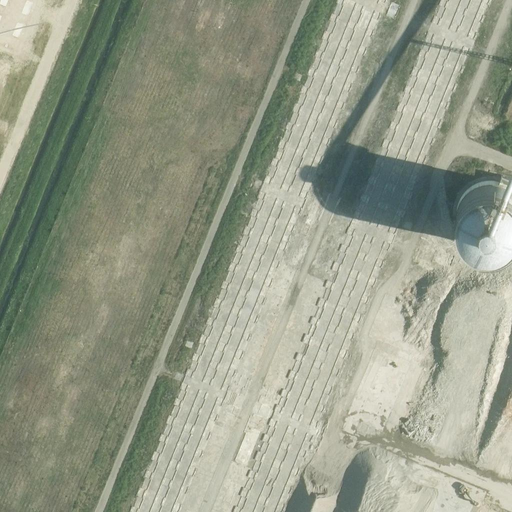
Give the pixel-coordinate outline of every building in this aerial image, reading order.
[(335,201),(402,0),(351,0),(289,186),(335,201)] [(194,511),(301,196),(256,181),(144,511),(194,511)] [(502,245),(511,244),(511,205),(509,206),(510,216),(507,216),(508,232),(501,232),(502,245)] [(434,322),(407,320),(395,308),(388,316),(388,317),(380,326),(373,326),(373,327),(366,343),(377,344),(376,350),(381,345),(385,348),(392,349),(392,340),(403,341),(402,348),(405,348),(423,356),(422,357),(434,344),(438,347),(438,344),(442,340),(443,328),(437,323),(434,322)] [(385,448),(395,452),(396,450),(403,452),(405,446),(388,440),(385,448)] [(501,511),(503,507),(492,504),(498,488),(394,454),(382,491),(354,482),(343,511),(501,511)]
